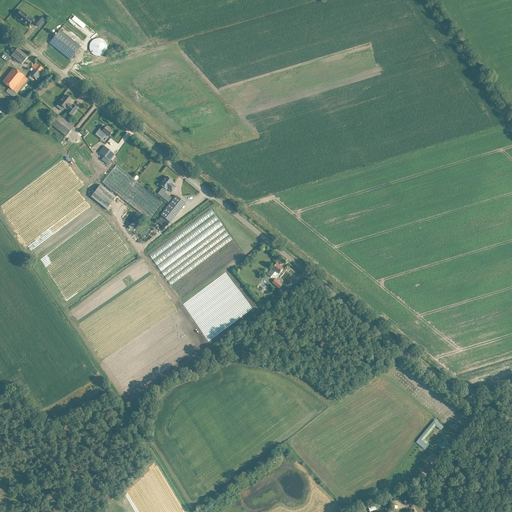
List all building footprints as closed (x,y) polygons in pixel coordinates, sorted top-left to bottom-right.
[(19,20),(28,27),(33,20),(21,10),(15,17),(19,21),(19,20)] [(40,17),(35,23),(34,24),(38,27),(44,20),(40,17)] [(40,39),(45,31),(41,28),(36,36),(40,39)] [(59,30),(52,39),(49,43),(70,60),(80,47),(59,30)] [(11,56),(22,64),(28,57),(17,48),(11,56)] [(8,62),(11,58),(5,53),(1,57),(8,62)] [(34,71),(28,78),(33,82),(35,79),(38,82),(47,71),(36,62),(31,68),(34,71)] [(14,68),(10,72),(2,82),(9,88),(6,92),(13,97),(25,83),(28,80),(14,68)] [(66,95),(59,104),(56,107),(62,111),(65,108),(65,109),(65,108),(68,111),(67,112),(71,116),(77,109),(73,105),(72,106),(69,104),(72,100),(66,95)] [(58,115),(51,124),(66,137),(74,127),(58,115)] [(101,138),(103,135),(105,133),(109,136),(113,132),(106,127),(99,136),(101,138)] [(100,153),(96,158),(106,166),(115,155),(104,146),(99,153),(100,153)] [(135,175),(133,178),(116,165),(102,183),(149,220),(163,202),(137,181),(139,178),(135,175)] [(167,177),(163,180),(159,185),(166,191),(168,189),(172,192),(176,187),(173,185),(172,185),(171,184),(173,182),(167,177)] [(100,185),(91,197),(107,210),(116,198),(100,185)] [(170,197),(165,193),(161,197),(166,201),(170,197)] [(161,216),(170,223),(186,203),(176,196),(161,216)] [(273,268),(272,268),(267,274),(271,278),(276,271),(279,274),(283,269),(277,264),(273,268)] [(276,279),(272,283),(279,289),(283,285),(276,279)] [(444,451),(450,445),(447,442),(445,440),(439,447),(442,449),(444,451)] [(427,472),(431,467),(430,466),(427,463),(422,467),(426,471),(427,472)]
